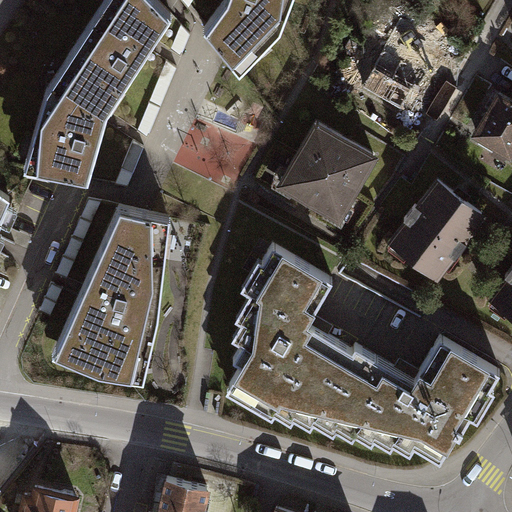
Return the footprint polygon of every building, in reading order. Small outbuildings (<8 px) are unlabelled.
[(43,86),(42,88),(72,96),(96,73),(120,84),(148,42),(167,12),(155,0),(99,0),(62,56),(70,61),(54,90),(43,86)] [(218,0),(200,26),(228,60),(236,52),(244,60),(276,27),(286,0),(218,0)] [(408,0),(397,0),(363,77),(410,98),(446,16),(408,0)] [(186,32),(177,22),(166,49),(177,55),(186,32)] [(173,65),(162,58),(133,129),(144,136),(173,65)] [(72,96),(42,88),(23,153),(34,156),(31,167),(84,177),(101,117),(103,109),(120,84),(96,73),(72,96)] [(495,93),(472,131),(505,151),(511,138),(511,96),(509,102),(495,93)] [(312,120),(277,180),(334,213),(370,153),(312,120)] [(140,145),(129,138),(111,182),(124,185),(140,145)] [(404,217),(389,237),(433,271),(448,251),(451,254),(463,239),(459,237),(478,212),(459,198),(434,178),(415,203),(411,200),(400,214),(404,217)] [(85,196),(51,271),(63,277),(97,199),(85,196)] [(114,203),(48,351),(94,371),(139,378),(154,313),(166,214),(114,203)] [(311,412),(349,348),(302,320),(327,277),(269,243),(242,287),(251,293),(237,317),(243,321),(233,338),(239,341),(230,357),(239,362),(226,383),(271,409),(273,404),(289,414),(292,409),(307,418),(311,412)] [(505,274),(490,294),(511,311),(511,257),(501,272),(505,274)] [(47,280),(35,308),(47,314),(59,286),(47,280)] [(349,348),(311,412),(332,425),(334,420),(351,430),(354,425),(370,435),(373,430),(389,440),(392,435),(408,445),(412,437),(438,453),(452,429),(455,431),(466,412),(468,413),(495,369),(436,334),(410,377),(352,343),(349,348)] [(151,511),(145,510),(144,511),(196,511),(203,484),(163,475),(154,511),(151,511)] [(67,511),(72,494),(31,485),(29,494),(21,492),(18,503),(16,503),(13,511),(67,511)]
